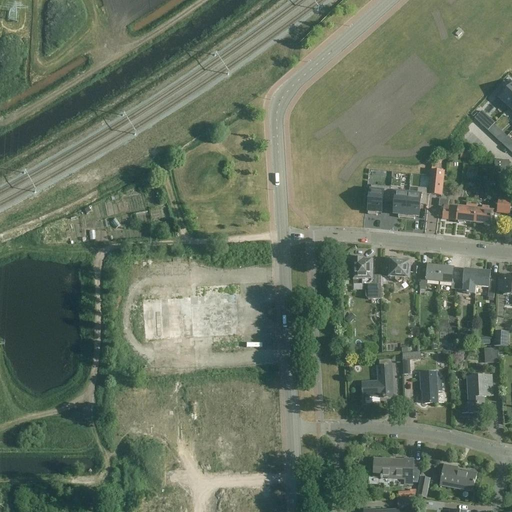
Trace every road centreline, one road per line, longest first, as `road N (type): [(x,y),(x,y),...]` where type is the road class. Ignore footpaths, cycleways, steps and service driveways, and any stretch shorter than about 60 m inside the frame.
road 1 (track): [(161,172),(185,241),(100,256),(93,380),(77,405),(0,426)]
road 2 (tertiary): [(282,238),(278,101),(390,0)]
road 3 (track): [(206,0),(0,125)]
road 4 (unclassified): [(511,252),(367,237),(282,238)]
road 5 (tertiary): [(291,426),(282,238)]
road 6 (residential): [(504,453),(414,432),(339,426)]
